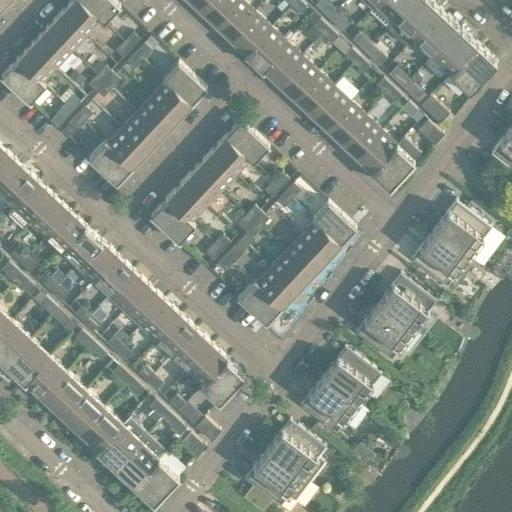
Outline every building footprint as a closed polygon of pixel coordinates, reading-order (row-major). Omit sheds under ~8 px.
[(62,8),(61,9),(86,33),(100,18),(101,17),(83,0),(70,0),(70,1),(69,0),(68,2),(62,9),(62,8)] [(83,0),(101,17),(100,18),(103,20),(118,5),(120,3),(118,2),(115,0),(83,0)] [(213,20),(214,21),(233,0),(204,0),(198,6),(199,7),(200,6),(206,12),(205,13),(207,14),(208,13),(214,19),(213,20)] [(229,35),(230,36),(255,9),(246,0),(233,0),(214,21),(215,22),(216,21),(222,27),(221,28),(223,29),(223,28),(230,34),(229,35)] [(303,0),(293,0),(291,2),(300,11),(307,4),(303,0)] [(316,0),(315,2),(329,15),(336,7),(328,0),(316,0)] [(387,25),(388,26),(411,0),(377,0),(371,7),(389,23),(387,25)] [(406,43),(413,35),(441,6),(434,0),(411,0),(388,26),(406,43)] [(413,35),(432,52),(459,24),(457,22),(457,21),(441,6),(413,35)] [(336,7),(329,15),(343,29),(350,20),(336,7)] [(47,24),(46,25),(72,48),(86,33),(61,9),(60,9),(61,10),(55,16),(54,16),(53,17),(53,18),(48,24),(47,24)] [(245,50),(246,50),(271,23),(255,9),(230,36),(231,36),(238,42),(237,42),(238,44),(239,43),(246,49),(245,50)] [(313,23),(322,32),(329,24),(320,16),(313,23)] [(261,64),(261,65),(287,38),(271,23),(246,50),(246,51),(247,50),(253,56),(253,57),(255,58),(261,64)] [(329,24),(322,32),(332,40),(338,33),(329,24)] [(449,70),(478,40),(462,25),(461,26),(459,24),(432,52),(450,69),(449,70)] [(32,40),(31,40),(57,64),(72,48),(46,25),(45,25),(46,26),(40,32),(39,32),(38,33),(39,34),(33,40),(32,40)] [(132,29),(124,38),(131,45),(140,36),(132,29)] [(351,37),(365,50),(373,42),(359,29),(351,37)] [(131,45),(124,38),(115,48),(123,54),(131,45)] [(276,79),(277,80),(302,53),(287,38),(261,65),(262,66),(263,65),(269,71),(269,72),(270,73),(271,73),(277,78),(276,79)] [(17,55),(17,56),(42,80),(43,80),(57,64),(31,40),(31,41),(31,42),(25,48),(25,47),(23,49),(24,50),(18,56),(17,55)] [(144,40),(136,49),(143,56),(152,47),(144,40)] [(478,40),(449,70),(451,71),(458,77),(457,77),(459,79),(459,78),(465,84),(465,85),(466,86),(467,85),(468,87),(469,89),(497,59),(496,57),(495,58),(493,56),(494,55),(478,40)] [(373,42),(365,50),(379,63),(387,55),(373,42)] [(345,53),(354,61),(361,54),(352,45),(345,53)] [(143,56),(136,49),(127,59),(134,66),(143,56)] [(292,94),(293,95),(318,68),(302,53),(277,80),(278,81),(279,80),(285,86),(284,87),(286,88),(287,87),(293,93),(292,94)] [(361,54),(354,61),(363,70),(370,63),(361,54)] [(42,80),(17,56),(16,57),(17,58),(11,64),(10,63),(9,65),(3,72),(2,73),(3,75),(3,74),(15,86),(16,87),(17,87),(28,98),(30,100),(31,98),(46,82),(43,80),(42,80)] [(163,75),(166,78),(192,101),(192,100),(197,94),(198,94),(200,93),(199,92),(205,86),(207,84),(205,83),(193,72),(192,70),(191,71),(180,60),(180,59),(178,58),(177,59),(177,60),(163,75)] [(105,63),(97,72),(104,79),(112,69),(105,63)] [(388,71),(402,84),(410,76),(396,63),(388,71)] [(73,68),(67,74),(77,82),(82,77),(73,68)] [(308,109),(309,109),(334,82),(318,68),(293,95),(294,95),(301,101),(300,101),(302,103),(302,102),(309,108),(308,109)] [(112,69),(104,79),(111,86),(120,76),(112,69)] [(88,81),(95,88),(104,79),(97,72),(88,81)] [(376,82),(385,91),(392,83),(383,75),(376,82)] [(410,76),(402,84),(416,97),(424,89),(410,76)] [(166,78),(151,93),(177,117),(177,116),(183,109),(183,110),(185,109),(184,108),(190,102),(191,102),(192,101),(166,78)] [(104,79),(95,88),(103,95),(111,86),(104,79)] [(324,123),(324,124),(350,97),(334,82),(309,109),(309,110),(310,109),(316,115),(316,116),(317,117),(318,117),(324,123)] [(392,83),(385,91),(395,99),(402,92),(392,83)] [(74,92),(65,101),(72,108),(81,99),(74,92)] [(421,101),(440,120),(449,110),(430,92),(421,101)] [(151,93),(136,109),(162,133),(163,132),(162,132),(168,125),(169,126),(170,124),(169,124),(175,117),(176,118),(177,117),(151,93)] [(340,138),(340,139),(366,112),(350,97),(324,124),(325,125),(326,124),(332,130),(332,131),(333,132),(334,132),(340,137),(340,138)] [(401,106),(411,114),(418,107),(408,98),(401,106)] [(72,108),(65,101),(56,111),(64,118),(72,108)] [(85,103),(77,113),(84,119),(93,110),(85,103)] [(136,109),(122,125),(147,149),(148,148),(147,147),(153,141),(154,142),(155,140),(155,139),(161,133),(161,134),(162,133),(136,109)] [(355,153),(356,154),(381,127),(366,112),(340,139),(341,140),(342,139),(348,145),(347,146),(349,147),(350,146),(356,152),(355,153)] [(84,119),(77,113),(68,122),(76,129),(84,119)] [(225,132),(225,133),(250,156),(250,157),(253,160),(267,144),(267,145),(269,143),(267,142),(255,131),(256,130),(254,129),(242,118),(241,116),(239,118),(234,125),(233,124),(231,125),(232,126),(226,132),(225,132)] [(418,126),(431,138),(432,140),(433,141),(435,140),(435,139),(442,132),(443,131),(442,129),(442,130),(427,116),(418,126)] [(511,124),(509,128),(508,128),(506,131),(507,131),(503,136),(502,135),(499,140),(500,141),(494,149),(493,148),(491,150),(493,152),(494,151),(500,156),(499,156),(501,158),(501,157),(509,163),(508,163),(510,164),(511,165),(511,124)] [(122,125),(108,140),(107,141),(133,165),(133,164),(133,163),(139,157),(141,156),(140,155),(146,149),(147,150),(147,149),(122,125)] [(371,168),(372,168),(397,141),(397,140),(396,141),(381,127),(356,154),(357,154),(364,160),(363,160),(365,162),(365,161),(372,167),(371,168)] [(211,148),(210,148),(236,172),(250,157),(250,156),(225,133),(224,133),(225,134),(219,140),(218,140),(217,141),(217,142),(212,148),(211,148)] [(397,141),(372,168),(373,169),(373,168),(380,174),(379,175),(381,176),(388,182),(387,182),(389,184),(390,182),(400,171),(401,171),(402,169),(412,158),(413,158),(421,149),(405,133),(397,141)] [(107,141),(108,140),(105,137),(90,153),(88,154),(90,156),(90,155),(102,166),(102,167),(103,168),(104,168),(115,179),(117,181),(118,179),(124,173),(125,173),(126,172),(125,171),(131,165),(132,165),(133,165),(107,141)] [(0,155),(0,187),(23,163),(22,162),(21,163),(15,157),(16,156),(14,155),(7,150),(8,149),(7,148),(0,155)] [(196,163),(195,164),(221,188),(236,172),(210,148),(209,149),(210,150),(204,156),(203,156),(202,157),(203,158),(197,164),(196,163)] [(0,187),(0,192),(13,205),(39,178),(38,177),(37,178),(31,172),(32,171),(30,169),(29,170),(23,164),(24,163),(23,163),(0,187)] [(181,179),(181,180),(206,204),(221,188),(195,164),(195,165),(195,166),(189,172),(189,171),(187,173),(188,173),(182,180),(181,179)] [(282,169),(273,178),(280,185),(289,175),(282,169)] [(13,205),(29,219),(54,192),(53,192),(47,186),(46,184),(45,185),(39,179),(39,178),(13,205)] [(280,185),(273,178),(265,187),(272,194),(280,185)] [(167,195),(166,196),(192,220),(192,219),(206,204),(181,180),(180,181),(181,181),(175,188),(174,187),(173,189),(167,196),(167,195)] [(294,180),(285,189),(292,196),(301,186),(294,180)] [(292,196),(285,189),(276,198),(284,205),(292,196)] [(29,219),(45,234),(70,207),(70,206),(69,207),(62,201),(63,200),(62,199),(61,200),(55,194),(55,193),(54,192),(29,219)] [(192,220),(166,196),(165,196),(166,197),(160,204),(159,203),(158,204),(158,205),(153,211),(152,211),(151,213),(152,214),(153,214),(164,225),(164,226),(166,227),(178,238),(177,238),(179,240),(180,238),(195,222),(192,219),(192,220)] [(312,215),(315,218),(315,217),(341,241),(341,240),(347,233),(347,234),(349,232),(348,232),(354,225),(354,226),(356,224),(354,222),(354,223),(342,212),(342,211),(341,210),(329,199),(327,197),(326,199),(312,215)] [(435,224),(433,226),(469,253),(470,253),(469,252),(475,245),(476,245),(477,243),(476,243),(482,235),(483,236),(484,234),(490,225),(491,226),(492,224),(490,223),(483,218),(484,218),(482,216),(482,217),(475,211),(473,210),(466,204),(464,203),(464,204),(457,199),(458,198),(456,197),(455,198),(456,199),(449,207),(448,207),(445,211),(446,212),(442,217),(441,216),(439,219),(440,220),(436,225),(435,224)] [(255,202),(246,211),(253,218),(262,209),(255,202)] [(45,234),(61,249),(86,222),(85,221),(85,222),(78,216),(79,215),(77,214),(70,208),(71,208),(70,207),(45,234)] [(262,209),(253,218),(260,225),(269,216),(262,209)] [(237,221),(244,227),(253,218),(246,211),(237,221)] [(315,217),(315,218),(300,233),(326,257),(327,256),(326,255),(332,249),(333,250),(334,248),(333,247),(339,241),(340,242),(341,241),(315,217)] [(253,218),(244,227),(252,234),(260,225),(253,218)] [(61,249),(77,264),(102,237),(101,236),(100,237),(94,231),(94,230),(93,229),(86,223),(87,222),(86,222),(61,249)] [(469,253),(433,226),(432,228),(433,229),(429,234),(428,233),(426,236),(427,237),(423,242),(422,241),(419,246),(420,246),(413,255),(412,254),(411,256),(413,257),(413,256),(420,261),(419,262),(421,263),(428,268),(428,269),(430,270),(437,275),(437,276),(439,277),(439,276),(446,281),(445,282),(447,283),(448,281),(454,272),(455,273),(456,271),(455,271),(461,263),(462,264),(463,262),(462,261),(468,254),(469,254),(469,253)] [(223,232),(214,241),(221,248),(230,238),(223,232)] [(300,233),(286,249),(311,273),(312,272),(311,271),(317,265),(318,265),(319,264),(319,263),(325,257),(325,258),(326,257),(300,233)] [(77,264),(92,278),(118,251),(117,251),(116,251),(110,245),(111,245),(109,243),(108,244),(102,238),(103,237),(102,237),(77,264)] [(221,248),(214,241),(206,250),(213,257),(221,248)] [(235,243),(226,252),(233,259),(242,249),(235,243)] [(12,251),(21,260),(28,252),(19,244),(12,251)] [(286,249),(271,264),(296,288),(297,288),(296,287),(302,281),(303,281),(305,280),(304,279),(310,273),(311,273),(286,249)] [(92,278),(108,293),(133,266),(133,265),(132,266),(126,260),(126,259),(125,258),(124,259),(118,253),(118,252),(118,251),(92,278)] [(28,252),(21,260),(30,268),(37,261),(28,252)] [(233,259),(226,252),(217,261),(225,268),(233,259)] [(1,266),(14,278),(21,270),(8,258),(1,266)] [(271,264),(257,280),(256,280),(282,304),(282,303),(288,296),(288,297),(290,296),(289,295),(295,288),(296,289),(296,288),(271,264)] [(108,293),(124,308),(149,281),(149,280),(148,281),(141,275),(142,274),(141,273),(140,273),(134,268),(134,267),(133,266),(108,293)] [(21,270),(14,278),(27,290),(34,282),(21,270)] [(380,297),(378,299),(423,334),(438,314),(428,307),(435,298),(435,299),(437,297),(435,296),(434,296),(428,291),(427,289),(426,290),(419,284),(418,283),(417,283),(410,278),(411,277),(409,276),(408,277),(402,272),(402,271),(401,270),(399,271),(400,272),(394,280),(393,280),(389,284),(390,285),(386,290),(386,289),(383,292),(384,293),(380,298),(380,297)] [(43,281),(53,289),(59,282),(50,273),(43,281)] [(256,280),(257,280),(254,277),(239,292),(237,294),(239,295),(251,306),(252,308),(253,307),(264,319),(266,320),(267,319),(267,318),(273,312),(274,313),(275,311),(274,311),(280,304),(281,305),(282,304),(256,280)] [(124,308),(140,323),(165,296),(164,295),(164,296),(157,290),(158,289),(156,288),(149,282),(150,282),(149,281),(124,308)] [(59,282),(53,289),(62,298),(69,291),(59,282)] [(38,300),(51,312),(58,305),(45,293),(38,300)] [(140,323),(155,337),(181,310),(180,310),(179,310),(173,304),(174,304),(172,302),(171,303),(165,297),(166,296),(165,296),(140,323)] [(423,334),(378,299),(377,301),(377,302),(374,307),(373,306),(370,309),(371,310),(368,315),(367,314),(363,319),(364,319),(358,328),(357,327),(356,329),(357,330),(358,329),(364,334),(364,335),(365,336),(366,336),(373,341),(373,342),(374,343),(375,343),(382,348),(382,349),(383,350),(384,349),(390,354),(390,355),(392,356),(393,354),(392,354),(398,346),(408,354),(423,334)] [(75,310),(84,319),(91,312),(82,303),(75,310)] [(0,329),(12,317),(0,305),(0,329)] [(58,305),(51,312),(64,324),(71,317),(58,305)] [(155,337),(171,352),(197,325),(196,324),(195,325),(189,319),(189,318),(188,317),(187,318),(181,312),(182,311),(181,310),(155,337)] [(91,312),(84,319),(93,327),(100,320),(91,312)] [(5,360),(5,361),(30,334),(12,317),(0,329),(0,354),(5,359),(5,360)] [(171,352),(187,367),(212,340),(212,339),(211,340),(205,334),(205,333),(204,332),(203,333),(197,327),(197,326),(197,325),(171,352)] [(75,334),(88,346),(95,339),(81,327),(75,334)] [(106,340),(116,348),(123,341),(113,332),(106,340)] [(23,377),(24,378),(49,351),(30,334),(5,361),(6,361),(7,361),(14,368),(14,369),(15,370),(16,369),(24,376),(23,377)] [(95,339),(88,346),(100,358),(107,351),(95,339)] [(202,381),(202,382),(228,355),(227,354),(227,355),(220,349),(221,348),(220,347),(219,347),(212,341),(213,341),(212,340),(187,367),(202,381)] [(123,341),(116,348),(125,357),(132,350),(123,341)] [(324,370),(323,372),(359,400),(359,399),(359,398),(364,391),(365,391),(366,389),(371,381),(372,382),(373,380),(379,371),(380,372),(381,370),(379,369),(372,364),(373,364),(371,362),(371,363),(364,357),(362,356),(355,351),(355,350),(353,349),(353,350),(346,345),(347,344),(345,343),(344,345),(345,345),(338,353),(337,353),(334,358),(335,358),(331,363),(330,362),(328,365),(329,366),(325,371),(324,370)] [(41,394),(42,395),(67,368),(49,351),(24,378),(24,379),(25,378),(33,385),(32,386),(34,387),(34,386),(42,394),(41,394)] [(228,355),(202,382),(203,383),(204,382),(210,388),(210,389),(211,390),(218,396),(219,398),(221,396),(220,396),(231,385),(232,383),(242,372),(243,372),(244,371),(243,369),(242,369),(236,363),(235,362),(228,356),(229,355),(228,355)] [(112,369),(124,381),(131,374),(119,362),(112,369)] [(138,369),(147,378),(154,371),(145,362),(138,369)] [(60,412),(61,412),(86,386),(67,368),(42,395),(43,396),(44,395),(51,402),(51,403),(52,404),(53,404),(60,411),(60,412)] [(154,371),(147,378),(156,387),(163,379),(154,371)] [(359,400),(323,372),(321,374),(322,375),(318,380),(317,379),(315,382),(316,383),(312,388),(311,387),(308,392),(309,393),(302,401),(301,400),(300,402),(302,403),(309,407),(308,408),(310,409),(318,415),(317,415),(319,416),(326,421),(326,422),(328,423),(328,422),(335,427),(334,428),(336,429),(338,427),(337,427),(343,419),(344,419),(345,418),(355,425),(368,407),(359,400)] [(131,374),(124,381),(137,393),(144,386),(131,374)] [(78,429),(79,430),(104,403),(86,386),(61,412),(61,413),(62,412),(70,419),(69,420),(71,422),(71,421),(79,428),(78,429)] [(169,399),(179,407),(186,400),(176,391),(169,399)] [(149,404),(161,415),(168,408),(155,396),(149,404)] [(97,446),(97,447),(122,420),(104,403),(79,430),(80,430),(81,430),(88,437),(87,437),(89,439),(90,438),(97,445),(97,446)] [(168,408),(161,415),(174,427),(181,420),(168,408)] [(195,423),(209,436),(211,438),(212,436),(219,429),(220,427),(219,426),(204,413),(195,423)] [(269,443),(267,445),(310,478),(310,477),(310,476),(315,469),(316,469),(317,467),(322,459),(323,460),(324,458),(317,453),(324,444),(324,445),(326,443),(324,442),(323,442),(317,438),(318,437),(316,436),(308,430),(309,430),(307,429),(299,424),(300,423),(298,422),(297,423),(291,418),(292,417),(290,416),(288,418),(289,418),(283,426),(282,426),(278,431),(279,431),(276,436),(275,435),(273,438),(273,439),(269,444),(269,443)] [(115,463),(116,464),(141,437),(122,420),(97,447),(98,447),(99,447),(107,454),(106,455),(107,456),(108,455),(116,462),(115,463)] [(181,438),(195,452),(194,452),(196,453),(198,452),(197,452),(204,444),(206,443),(204,441),(204,442),(190,428),(181,438)] [(134,481),(160,454),(159,453),(159,454),(141,437),(116,464),(117,465),(117,464),(125,471),(124,472),(126,473),(127,473),(134,480),(134,481)] [(310,478),(267,445),(266,447),(267,448),(263,453),(262,452),(260,455),(260,456),(257,461),(256,460),(252,465),(253,466),(247,474),(246,473),(245,475),(247,476),(253,480),(253,481),(255,482),(262,488),(264,489),(271,494),(271,495),(272,496),(273,496),(273,495),(279,500),(279,501),(281,502),(282,501),(281,500),(288,492),(295,497),(296,495),(295,495),(301,487),(302,488),(303,486),(302,485),(308,478),(309,478),(310,478)] [(160,454),(134,481),(135,482),(136,481),(143,488),(143,489),(144,491),(145,490),(153,497),(152,497),(154,499),(155,497),(165,486),(166,486),(167,485),(167,484),(177,473),(177,474),(179,472),(177,471),(169,464),(170,464),(168,462),(160,455),(160,454)] [(253,481),(245,492),(264,506),(272,496),(271,495),(271,494),(264,489),(262,488),(255,482),(253,481)]
